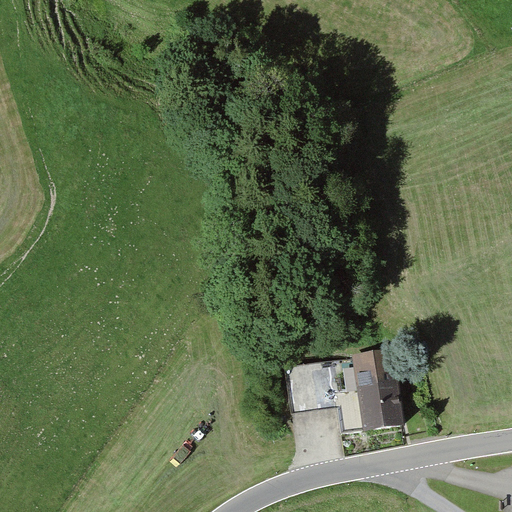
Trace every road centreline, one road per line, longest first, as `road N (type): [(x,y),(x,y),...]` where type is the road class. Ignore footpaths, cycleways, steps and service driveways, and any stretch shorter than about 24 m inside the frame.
road 1 (tertiary): [(234,511),(273,490),(378,464)]
road 2 (tertiary): [(378,464),(511,440)]
